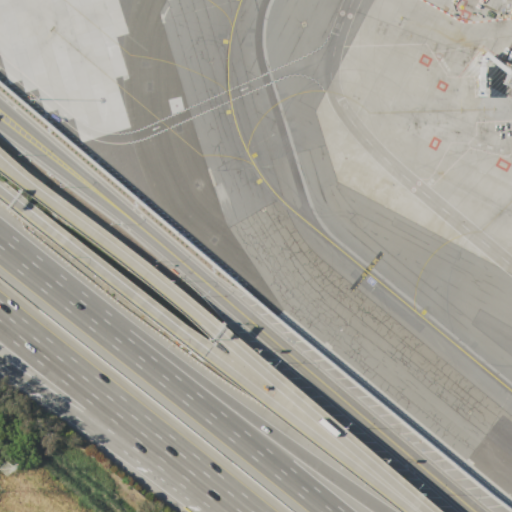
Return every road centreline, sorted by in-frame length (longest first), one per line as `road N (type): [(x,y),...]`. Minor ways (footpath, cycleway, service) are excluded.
road 1 (motorway): [(413,511),(187,310),(17,176)]
road 2 (motorway): [(409,511),(28,215)]
road 3 (motorway): [(383,511),(0,241)]
road 4 (motorway): [(332,511),(0,242)]
road 5 (tertiary): [(219,295),(473,511)]
road 6 (motorway): [(0,316),(245,511)]
road 7 (tertiary): [(0,115),(219,295)]
road 8 (motorway): [(0,364),(220,511)]
